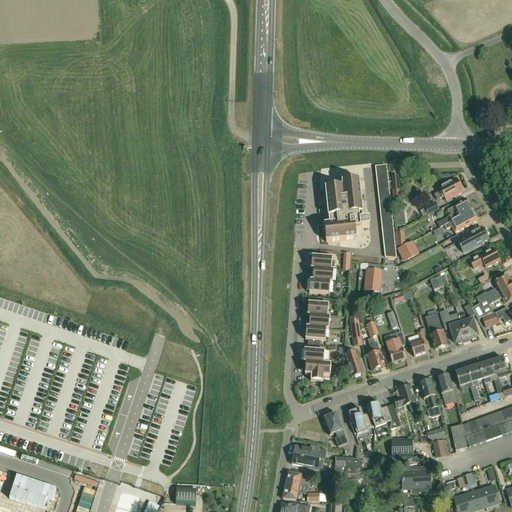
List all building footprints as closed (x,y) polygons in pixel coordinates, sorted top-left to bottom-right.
[(387,173),(387,166),(375,167),(376,174),(387,173)] [(388,180),(387,173),(376,174),(376,175),(377,181),(388,180)] [(391,176),(393,199),(392,200),(392,206),(397,206),(396,200),(400,200),(398,176),(391,176)] [(341,182),(342,187),(325,189),(329,225),(324,225),(326,243),(357,240),(356,230),(370,228),(369,220),(360,221),(359,215),(363,214),(359,180),(341,182)] [(389,187),(388,180),(377,181),(377,188),(389,187)] [(443,198),(446,202),(463,193),(456,180),(439,189),(440,192),(434,195),(437,201),(443,198)] [(389,194),(389,187),(377,188),(378,195),(389,194)] [(390,201),(389,194),(378,195),(379,202),(390,201)] [(437,224),(440,228),(474,210),(469,201),(468,202),(467,200),(452,208),(455,214),(437,224)] [(391,208),(390,201),(379,202),(380,209),(391,208)] [(424,209),(428,216),(439,210),(435,203),(424,209)] [(392,215),(391,208),(380,209),(381,216),(392,215)] [(479,219),(474,210),(440,228),(442,234),(451,229),(454,234),(478,221),(477,220),(479,219)] [(392,222),(392,215),(381,216),(381,223),(392,222)] [(393,229),(392,222),(381,223),(382,230),(393,229)] [(394,236),(393,229),(382,230),(383,237),(394,236)] [(488,240),(481,229),(467,236),(468,237),(457,243),(463,254),(463,253),(464,255),(475,249),(475,250),(483,245),(482,244),(488,240)] [(396,247),(405,246),(404,233),(395,234),(395,236),(395,243),(396,247)] [(418,256),(412,244),(398,250),(404,262),(418,256)] [(427,254),(431,260),(439,256),(435,249),(427,254)] [(396,260),(395,250),(385,251),(386,259),(396,260)] [(499,262),(493,250),(479,257),(470,262),(469,263),(473,271),(473,270),(483,265),(485,269),(499,262)] [(311,270),(334,271),(331,271),(332,259),(312,257),(311,270)] [(120,268),(120,260),(108,260),(108,268),(120,268)] [(334,271),(311,270),(313,270),(312,281),(310,281),(310,282),(333,283),(334,271)] [(366,271),(364,291),(379,292),(381,272),(366,271)] [(479,305),(511,286),(511,285),(507,276),(494,283),(498,291),(496,293),(495,290),(487,294),(486,293),(476,299),(479,305)] [(333,283),(310,282),(309,294),(329,296),(329,297),(334,297),(334,293),(329,293),(330,284),(333,284),(333,283)] [(511,286),(479,305),(481,310),(486,317),(494,314),(490,305),(502,299),(505,305),(511,301),(511,286)] [(411,292),(402,295),(404,301),(413,298),(411,292)] [(125,293),(122,299),(138,306),(141,301),(125,293)] [(404,301),(402,295),(392,298),(394,304),(404,301)] [(118,315),(124,303),(117,300),(111,312),(118,315)] [(308,304),(307,316),(330,318),(327,318),(328,306),(308,304)] [(481,310),(479,305),(471,309),(477,320),(486,317),(481,310)] [(474,316),(471,309),(469,306),(464,309),(469,319),(474,316)] [(379,307),(372,310),(374,317),(381,314),(379,307)] [(457,315),(466,341),(471,339),(472,341),(476,340),(475,338),(477,337),(472,321),(466,323),(462,311),(458,307),(456,308),(455,308),(457,315)] [(511,311),(509,313),(507,308),(495,315),(498,321),(502,319),(505,324),(511,320),(511,311)] [(133,309),(125,319),(131,324),(139,314),(133,309)] [(461,342),(466,341),(457,315),(451,317),(449,312),(441,314),(447,331),(450,330),(455,344),(457,344),(457,345),(462,344),(461,342)] [(109,317),(121,327),(124,323),(113,313),(109,317)] [(392,330),(398,328),(393,313),(387,315),(392,330)] [(494,314),(482,319),(486,330),(498,325),(494,314)] [(437,315),(429,317),(435,334),(430,336),(435,351),(447,347),(443,332),(437,315)] [(330,318),(307,316),(307,317),(310,317),(309,328),(306,328),(329,330),(330,318)] [(373,323),(371,318),(365,320),(367,325),(366,326),(370,339),(378,336),(374,323),(373,323)] [(417,335),(420,343),(423,342),(424,348),(427,347),(423,333),(423,332),(420,320),(414,322),(417,335)] [(405,323),(408,339),(414,338),(412,322),(405,323)] [(362,346),(358,323),(351,325),(355,347),(362,346)] [(329,330),(306,328),(305,341),(325,342),(326,330),(329,330)] [(398,341),(386,345),(389,353),(388,354),(392,365),(405,361),(402,349),(401,350),(401,347),(405,346),(401,334),(396,336),(398,341)] [(372,355),(367,356),(372,371),(384,368),(379,352),(376,344),(375,344),(374,339),(367,341),(369,346),(372,355)] [(423,342),(420,343),(410,346),(414,358),(426,353),(424,348),(423,342)] [(306,363),(324,365),(325,352),(304,351),(303,363),(306,363)] [(350,362),(347,363),(352,378),(362,375),(357,360),(358,360),(355,352),(347,354),(350,362)] [(500,375),(506,372),(502,358),(490,362),(496,380),(494,381),(496,388),(498,387),(501,387),(499,379),(501,379),(500,375)] [(490,382),(494,381),(496,380),(490,362),(478,366),(483,380),(489,378),(490,382)] [(331,365),(324,365),(306,363),(305,376),(311,376),(311,382),(323,383),(324,377),(329,378),(330,378),(331,365)] [(474,387),(475,389),(479,388),(477,382),(483,380),(478,366),(466,370),(472,387),(474,387)] [(472,387),(466,370),(454,374),(459,388),(460,387),(461,391),(470,389),(472,395),(475,394),(477,394),(475,389),(474,387),(472,387)] [(456,403),(453,392),(448,376),(437,379),(441,395),(442,395),(445,407),(456,403)] [(438,408),(434,397),(435,396),(431,381),(419,385),(423,400),(426,399),(430,411),(428,411),(427,414),(429,417),(432,419),(441,416),(438,408)] [(413,397),(410,388),(398,391),(400,400),(394,402),(396,409),(408,405),(411,413),(420,410),(417,396),(413,397)] [(480,406),(477,394),(475,394),(472,395),(475,403),(477,402),(478,406),(480,406)] [(369,415),(368,415),(373,429),(374,428),(378,438),(389,433),(386,424),(392,422),(387,408),(381,410),(378,403),(367,407),(369,415)] [(373,429),(368,415),(363,417),(360,410),(349,414),(351,421),(350,422),(355,436),(356,435),(357,437),(368,433),(368,431),(373,429)] [(511,420),(508,410),(502,412),(506,422),(511,420)] [(500,424),(506,422),(502,412),(496,414),(500,424)] [(496,414),(491,416),(494,426),(500,424),(496,414)] [(347,444),(342,431),(336,415),(323,420),(329,436),(335,434),(337,439),(335,440),(338,448),(347,444)] [(494,426),(491,416),(485,418),(489,429),(494,426)] [(479,420),(483,431),(489,429),(485,418),(479,420)] [(479,420),(474,422),(477,433),(483,431),(479,420)] [(474,422),(468,424),(472,435),(477,433),(474,422)] [(511,433),(508,423),(503,425),(506,435),(511,433)] [(462,426),(464,437),(472,435),(468,424),(462,426)] [(506,435),(503,425),(498,427),(502,437),(506,435)] [(467,449),(464,437),(462,426),(450,429),(455,451),(467,449)] [(502,437),(498,427),(493,428),(496,438),(502,437)] [(496,438),(493,428),(488,430),(491,440),(496,438)] [(202,443),(201,429),(190,430),(191,443),(202,443)] [(488,430),(483,432),(486,442),(491,440),(488,430)] [(486,442),(483,432),(477,434),(480,444),(486,442)] [(427,434),(429,444),(436,442),(434,433),(427,434)] [(477,434),(471,436),(475,446),(480,444),(477,434)] [(302,435),(301,442),(324,447),(325,441),(302,435)] [(469,448),(475,446),(471,436),(465,438),(469,448)] [(449,456),(446,441),(432,444),(436,460),(449,456)] [(392,442),(392,460),(413,459),(413,442),(392,442)] [(303,457),(319,461),(324,461),(326,451),(319,450),(319,449),(311,447),(310,451),(295,448),(293,458),(302,460),(303,457)] [(317,471),(319,461),(303,457),(302,460),(293,458),(292,466),(317,471)] [(355,476),(355,466),(355,463),(355,460),(345,459),(345,465),(345,469),(346,476),(348,476),(355,476)] [(297,494),(305,495),(309,477),(301,476),(289,473),(283,500),(296,501),(297,494)] [(429,473),(401,474),(402,491),(430,490),(429,473)] [(346,497),(359,499),(361,482),(348,480),(346,497)] [(447,485),(449,492),(455,490),(453,483),(447,485)] [(480,491),(486,509),(500,505),(499,503),(504,501),(501,493),(496,494),(494,487),(480,491)] [(176,506),(196,507),(196,491),(176,489),(176,506)] [(467,495),(471,511),(477,511),(486,509),(480,491),(467,495)] [(307,503),(319,503),(326,503),(326,497),(319,496),(319,495),(307,495),(307,503)] [(471,511),(467,495),(453,500),(457,511),(471,511)] [(7,511),(10,503),(3,502),(0,511),(7,511)]
